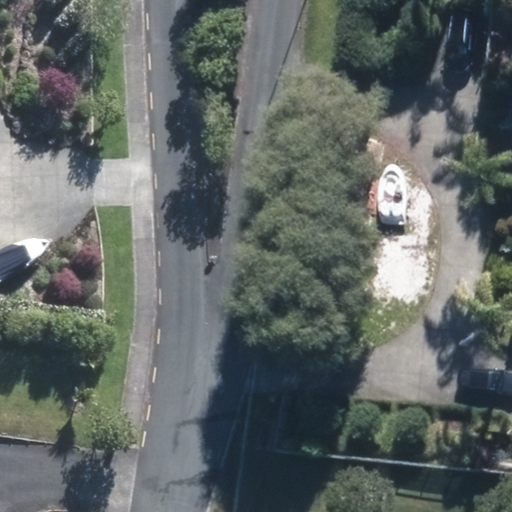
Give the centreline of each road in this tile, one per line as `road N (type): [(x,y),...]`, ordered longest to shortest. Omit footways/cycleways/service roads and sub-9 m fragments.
road 1 (residential): [(273,0),(247,171),(195,358)]
road 2 (residential): [(195,358),(170,0)]
road 3 (residential): [(171,511),(195,358)]
